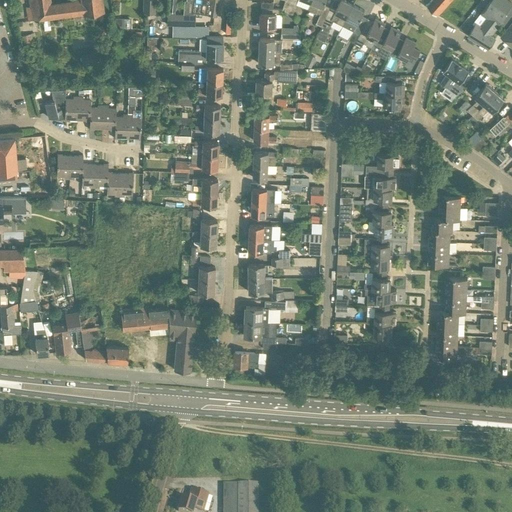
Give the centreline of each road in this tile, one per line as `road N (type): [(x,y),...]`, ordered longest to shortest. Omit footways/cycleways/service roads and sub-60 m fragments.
road 1 (residential): [(219,385),(242,0)]
road 2 (track): [(511,467),(196,429),(177,420)]
road 3 (primary): [(511,426),(181,402)]
road 4 (residential): [(334,121),(323,341)]
road 5 (unclassified): [(219,385),(0,362)]
road 6 (residential): [(498,380),(505,200),(511,189)]
road 7 (primary): [(181,402),(0,382)]
road 8 (residential): [(139,151),(109,150),(35,123),(0,126)]
